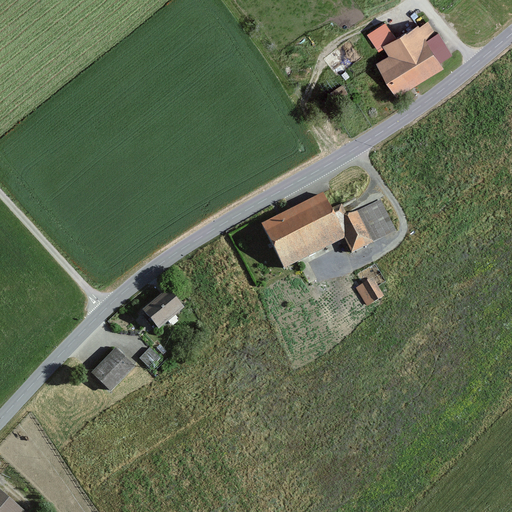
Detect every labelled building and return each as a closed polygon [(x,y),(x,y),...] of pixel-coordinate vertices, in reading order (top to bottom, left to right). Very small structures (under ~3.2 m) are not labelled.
[(397,41),(387,25),(371,36),(380,50),(386,46),(393,57),(381,64),(400,94),(442,67),(439,62),(449,55),(429,23),(420,28),(418,27),(397,41)] [(326,197),(265,228),(287,270),(347,240),(354,254),(396,233),(381,203),(347,220),(342,210),(334,214),(326,197)] [(372,279),(358,287),(368,304),(382,295),(372,279)] [(183,311),(169,294),(145,312),(159,330),(183,311)] [(142,356),(152,364),(160,355),(150,346),(142,356)] [(136,368),(117,350),(91,376),(110,395),(136,368)] [(0,511),(23,511),(0,491),(0,511)]
